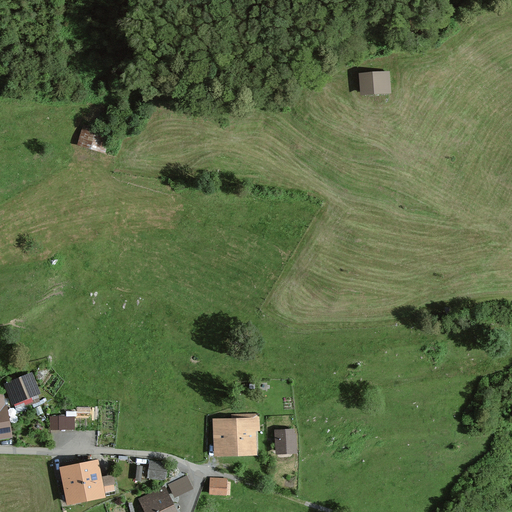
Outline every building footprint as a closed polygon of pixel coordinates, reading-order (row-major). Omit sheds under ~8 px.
[(362,76),(363,92),(390,90),(388,74),(362,76)] [(84,127),(80,143),(104,150),(109,132),(102,130),(102,132),(84,127)] [(17,399),(29,395),(36,392),(30,376),(23,378),(11,383),(17,399)] [(220,441),(221,453),(254,452),(253,415),(232,415),(232,421),(217,421),(216,441),(220,441)] [(275,431),(276,450),(293,449),(292,430),(275,431)] [(75,499),(86,497),(97,494),(97,497),(103,496),(103,493),(115,491),(112,477),(100,479),(97,463),(84,466),(82,460),(79,461),(63,464),(64,470),(63,470),(70,503),(75,502),(75,499)] [(152,463),(150,476),(165,478),(167,465),(152,463)] [(187,477),(171,484),(176,496),(192,488),(187,477)] [(230,483),(226,482),(226,478),(213,478),(212,493),(229,494),(230,483)] [(143,498),(149,511),(172,511),(162,489),(152,492),(152,493),(143,498)]
